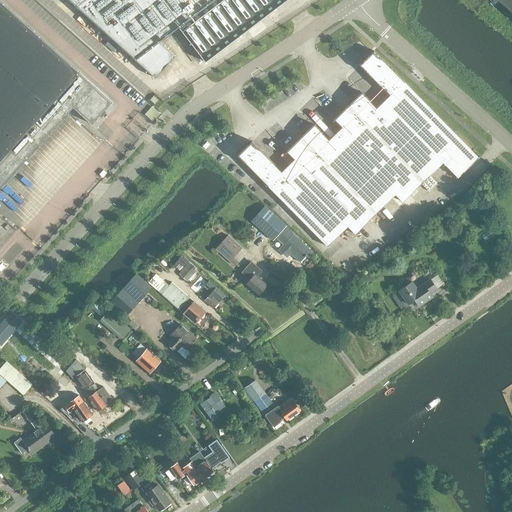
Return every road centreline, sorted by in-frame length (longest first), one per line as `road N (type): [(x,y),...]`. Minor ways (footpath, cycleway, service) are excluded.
road 1 (unclassified): [(20,296),(181,117),(355,2)]
road 2 (unclassified): [(192,511),(511,280)]
road 3 (unclassified): [(62,475),(262,332)]
road 4 (unclassified): [(511,146),(355,2)]
